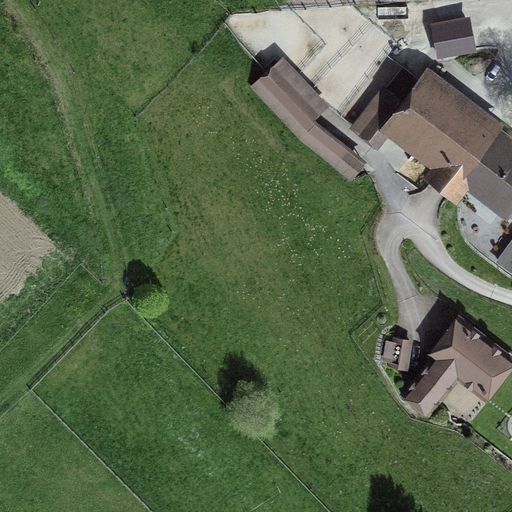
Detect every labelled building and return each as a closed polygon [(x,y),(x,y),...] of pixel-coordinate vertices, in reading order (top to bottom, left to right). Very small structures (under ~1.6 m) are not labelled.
[(317,113),(275,68),(254,88),(301,139),(350,177),(362,160),(311,119),(317,113)] [(511,195),(511,149),(422,82),(398,113),(383,102),(360,132),(376,144),(394,120),(444,158),(430,177),(455,196),(469,178),(505,205),(511,195)] [(511,231),(498,250),(511,259),(511,231)] [(509,360),(459,322),(434,354),(436,355),(406,394),(429,411),(458,373),(484,392),(509,360)] [(395,341),(386,340),(383,360),(392,361),(391,365),(406,368),(410,340),(396,338),(395,341)]
